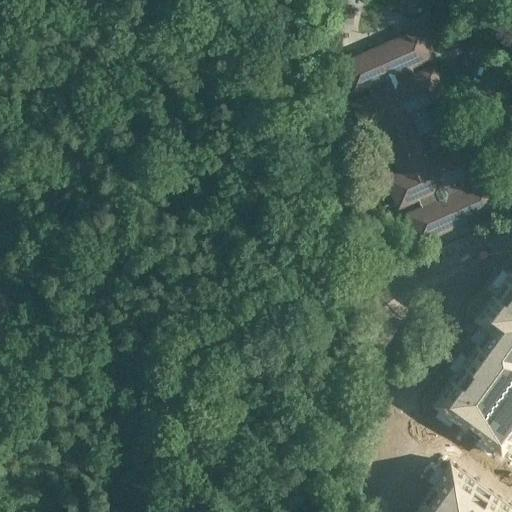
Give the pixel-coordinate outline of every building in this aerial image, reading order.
[(433,65),(413,74),(410,67),(434,56),(421,27),(338,63),(351,93),(368,85),(371,93),(351,101),(364,131),(378,125),(399,172),(385,178),(398,208),(418,199),(421,206),(405,213),(418,242),(500,206),(487,177),(463,187),(460,180),(480,171),(467,142),(444,152),(423,104),(446,94),(433,65)] [(463,84),(485,74),(475,52),(453,62),(463,84)] [(488,329),(434,404),(503,455),(504,454),(511,459),(511,267),(475,319),(488,329)] [(349,312),(368,312),(368,276),(350,276),(349,312)] [(452,461),(414,511),(509,511),(511,508),(511,504),(493,491),(488,497),(474,486),(479,481),(452,461)]
